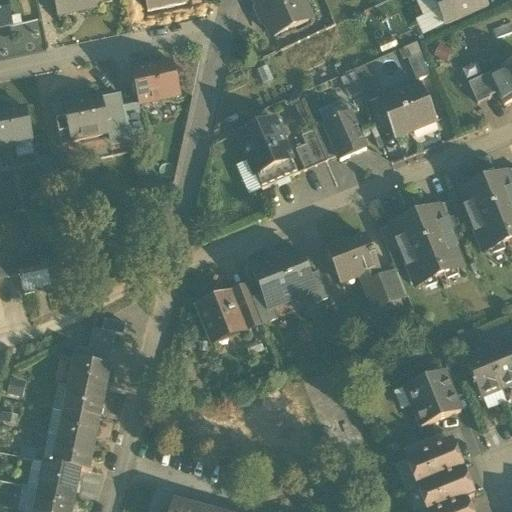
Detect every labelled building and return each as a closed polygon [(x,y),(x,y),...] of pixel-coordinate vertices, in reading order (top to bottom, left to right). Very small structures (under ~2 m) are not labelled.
[(0,0),(0,29),(11,27),(4,0),(0,0)] [(55,0),(60,17),(97,8),(96,3),(95,0),(55,0)] [(144,0),(147,12),(187,4),(185,0),(144,0)] [(265,24),(272,39),(310,21),(309,19),(306,21),(295,0),(261,0),(255,3),(259,10),(257,11),(263,25),(265,24)] [(439,16),(431,0),(424,0),(416,4),(422,19),(415,23),(422,38),(444,28),(439,16)] [(431,0),(439,16),(453,10),(449,0),(431,0)] [(482,0),(449,0),(453,10),(459,21),(487,9),(482,0)] [(459,21),(453,10),(439,16),(444,28),(459,21)] [(401,63),(406,62),(421,56),(416,44),(397,53),(401,63)] [(439,46),(433,58),(446,64),(452,52),(439,46)] [(406,62),(415,83),(429,77),(421,56),(406,62)] [(142,97),(144,106),(179,99),(172,64),(131,73),(137,98),(142,97)] [(511,65),(497,72),(511,104),(511,103),(511,65)] [(363,95),(369,109),(379,105),(381,104),(367,70),(355,76),(363,95)] [(503,108),(511,104),(497,72),(480,80),(489,98),(497,94),(503,108)] [(363,95),(355,76),(354,74),(339,80),(348,101),(363,95)] [(468,85),(477,106),(489,100),(489,98),(480,80),(468,85)] [(379,105),(395,142),(411,135),(410,131),(434,121),(420,88),(381,104),(379,105)] [(108,136),(127,132),(123,109),(120,97),(101,101),(108,136)] [(53,104),(61,145),(108,136),(101,101),(101,100),(85,103),(84,98),(53,104)] [(317,113),(323,126),(349,115),(343,101),(317,113)] [(138,106),(123,109),(127,132),(129,141),(145,137),(139,107),(138,106)] [(0,116),(0,148),(13,146),(31,142),(24,111),(0,116)] [(338,158),(340,164),(366,152),(349,115),(323,126),(325,129),(338,158)] [(255,179),(261,193),(297,177),(272,121),(236,137),(247,164),(252,162),(259,178),(255,179)] [(410,131),(411,135),(435,125),(434,121),(410,131)] [(325,129),(313,134),(326,163),(338,158),(325,129)] [(130,146),(129,141),(127,132),(108,136),(111,150),(130,146)] [(295,152),(305,174),(327,165),(326,163),(313,134),(301,139),(304,148),(295,152)] [(34,158),(31,142),(13,146),(16,161),(34,158)] [(51,159),(57,189),(71,187),(65,156),(51,159)] [(247,164),(255,179),(259,178),(252,162),(247,164)] [(249,198),(261,193),(255,179),(247,164),(236,169),(249,198)] [(468,217),(483,254),(511,242),(511,188),(507,175),(459,195),(468,217)] [(447,198),(449,203),(456,221),(468,217),(459,195),(458,193),(447,198)] [(459,226),(456,221),(449,203),(438,208),(439,209),(447,231),(459,226)] [(399,251),(415,288),(463,269),(447,231),(439,209),(391,229),(399,251)] [(379,232),(388,255),(399,251),(391,229),(390,227),(379,232)] [(359,272),(361,278),(377,271),(373,259),(374,258),(373,256),(372,256),(365,239),(349,245),(347,242),(326,250),(338,280),(359,272)] [(19,277),(23,297),(67,286),(59,251),(15,261),(19,277)] [(263,296),(269,311),(272,310),(309,295),(313,294),(308,279),(297,252),(280,259),(281,261),(271,265),(270,262),(256,268),(262,282),(258,284),(263,296)] [(13,253),(0,256),(0,280),(19,277),(15,261),(13,253)] [(382,281),(377,271),(361,278),(360,278),(373,311),(389,305),(381,282),(382,282),(382,281)] [(340,286),(360,278),(361,278),(359,272),(338,280),(340,286)] [(309,295),(314,307),(330,301),(320,275),(308,279),(313,294),(309,295)] [(381,282),(389,305),(405,298),(396,276),(382,281),(382,282),(381,282)] [(243,329),(260,323),(251,301),(247,289),(235,294),(232,301),(243,329)] [(263,296),(251,301),(260,323),(262,327),(277,321),(272,310),(269,311),(263,296)] [(243,329),(232,301),(225,298),(197,309),(210,343),(243,329)] [(104,321),(101,332),(114,335),(123,337),(125,326),(104,321)] [(92,331),(90,342),(112,347),(114,335),(101,332),(92,331)] [(111,358),(112,347),(90,342),(88,353),(111,358)] [(500,392),(511,387),(511,363),(507,352),(504,345),(485,353),(500,392)] [(79,363),(86,364),(88,353),(76,350),(74,362),(79,363)] [(108,369),(111,358),(88,353),(86,364),(108,369)] [(482,400),(500,392),(484,353),(464,361),(480,400),(482,400)] [(66,384),(70,359),(62,358),(58,383),(66,384)] [(74,362),(71,377),(76,378),(79,363),(74,362)] [(68,388),(73,389),(104,396),(110,369),(108,369),(86,364),(79,363),(76,378),(71,377),(68,388)] [(412,408),(413,410),(452,394),(443,374),(404,390),(412,408)] [(10,381),(6,396),(21,399),(24,384),(10,381)] [(58,386),(53,412),(63,414),(68,388),(58,386)] [(73,389),(68,388),(65,403),(70,404),(73,389)] [(99,421),(104,396),(73,389),(70,404),(65,403),(63,414),(68,415),(99,421)] [(400,413),(412,408),(404,390),(393,394),(400,413)] [(500,392),(482,400),(487,413),(506,405),(500,392)] [(460,415),(452,394),(413,410),(421,431),(460,415)] [(60,429),(63,414),(53,412),(47,438),(58,440),(60,429)] [(94,447),(99,421),(68,415),(65,430),(60,429),(58,440),(62,441),(94,447)] [(55,455),(58,440),(47,438),(42,464),(43,465),(49,466),(53,466),(55,455)] [(88,474),(94,447),(62,441),(59,456),(55,455),(53,466),(79,472),(88,474)] [(418,480),(421,489),(462,472),(451,445),(407,463),(413,478),(418,480)] [(40,480),(43,465),(42,464),(32,462),(27,488),(38,491),(40,480)] [(405,496),(418,490),(421,489),(418,480),(413,478),(407,463),(394,469),(405,496)] [(43,465),(40,480),(46,481),(49,466),(43,465)] [(74,498),(79,472),(53,466),(49,466),(46,481),(40,480),(38,491),(43,492),(74,498)] [(473,499),(462,472),(421,489),(418,490),(424,505),(429,507),(430,511),(441,511),(465,503),(473,499)] [(34,511),(35,506),(38,491),(27,488),(22,487),(16,511),(34,511)] [(71,511),(74,498),(43,492),(40,507),(35,506),(34,511),(71,511)] [(468,511),(465,503),(441,511),(468,511)]
